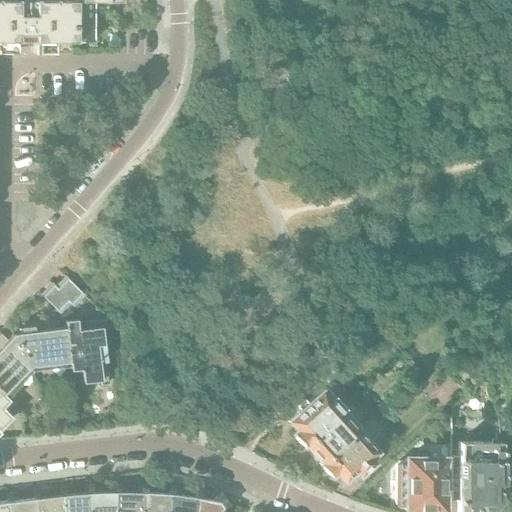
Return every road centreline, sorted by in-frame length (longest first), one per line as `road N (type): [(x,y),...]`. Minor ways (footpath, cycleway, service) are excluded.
road 1 (residential): [(0,301),(169,98),(182,43),(179,0)]
road 2 (residential): [(327,511),(190,451),(154,444),(0,461)]
